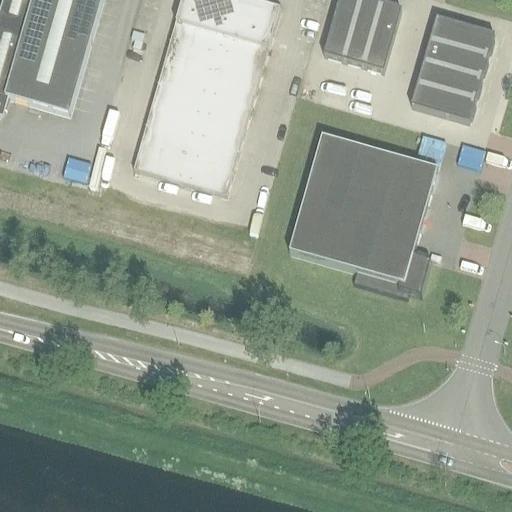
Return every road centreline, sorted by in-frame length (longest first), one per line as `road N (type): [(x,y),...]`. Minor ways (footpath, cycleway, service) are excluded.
road 1 (secondary): [(0,333),(449,450)]
road 2 (unclassified): [(449,450),(511,227)]
